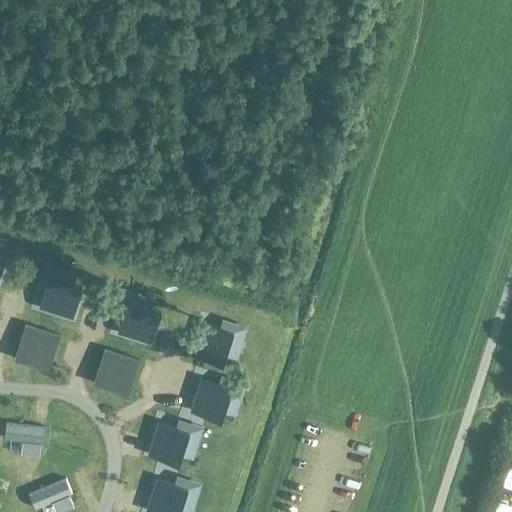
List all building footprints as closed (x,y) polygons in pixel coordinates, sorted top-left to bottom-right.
[(38,306),(72,318),(81,286),(72,284),(76,272),(43,262),(35,287),(44,289),(38,306)] [(117,333),(151,344),(160,312),(151,310),(155,298),(122,288),(114,313),(123,316),(117,333)] [(233,330),(218,326),(201,321),(191,354),(222,364),(225,355),(233,330)] [(58,334),(25,323),(15,353),(49,363),(58,334)] [(137,358),(104,347),(94,377),(128,388),(137,358)] [(221,420),(223,412),(231,387),(218,382),(200,376),(189,410),(221,420)] [(189,430),(174,426),(157,420),(147,454),(178,464),(181,455),(189,430)] [(43,444),(45,426),(6,423),(4,440),(43,444)] [(36,457),(37,480),(70,479),(69,455),(36,457)] [(173,483),(156,477),(146,511),(148,511),(179,511),(187,487),(173,483)] [(69,480),(27,495),(31,508),(73,493),(69,480)]
